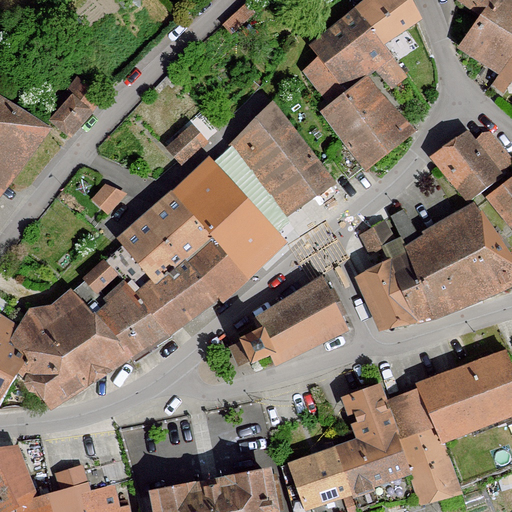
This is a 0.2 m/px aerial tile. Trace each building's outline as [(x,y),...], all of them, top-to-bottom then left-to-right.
[(329,101),(319,110),(365,170),(412,134),(382,95),(404,78),(382,49),(418,21),(401,0),(377,0),(312,51),(323,65),(309,76),(329,101)] [(511,0),(462,0),(484,15),(462,47),(511,80),(511,0)] [(90,111),(73,97),(53,121),(70,135),(90,111)] [(0,99),(0,190),(47,128),(0,99)] [(273,105),(233,145),(289,213),(332,182),(273,105)] [(205,142),(192,128),(170,148),(182,162),(205,142)] [(479,144),(471,133),(433,163),(464,203),(511,166),(511,163),(490,135),(479,144)] [(19,330),(0,317),(0,391),(9,380),(41,413),(240,285),(275,244),(208,161),(174,194),(120,239),(126,248),(110,261),(126,279),(106,298),(90,311),(71,291),(54,308),(31,311),(19,330)] [(511,172),(478,197),(511,241),(511,172)] [(95,195),(111,209),(126,190),(109,177),(95,195)] [(388,266),(358,281),(379,332),(450,315),(511,280),(511,268),(474,211),(388,266)] [(116,275),(103,262),(86,279),(98,292),(116,275)] [(253,312),(259,325),(244,333),(257,358),(273,349),(281,362),(356,321),(329,271),(253,312)] [(511,372),(507,358),(387,401),(425,507),(461,495),(443,445),(511,420),(511,372)] [(359,448),(288,471),(301,511),(323,511),(409,484),(381,396),(346,407),(359,448)] [(0,511),(121,511),(115,481),(83,490),(77,479),(25,496),(9,449),(0,449),(0,511)] [(276,511),(269,472),(153,494),(156,511),(276,511)]
